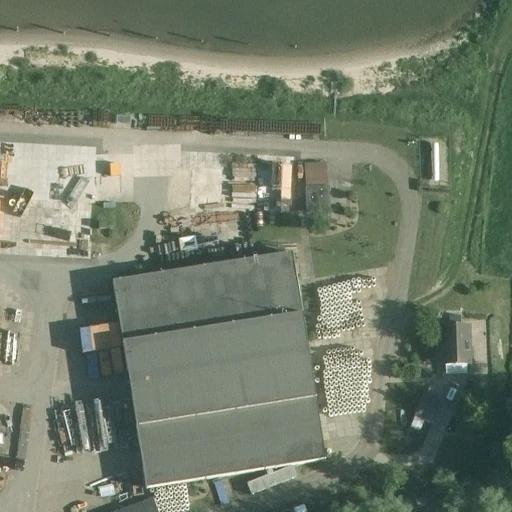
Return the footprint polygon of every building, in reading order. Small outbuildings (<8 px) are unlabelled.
[(321,134),(322,121),(225,119),(224,132),(321,134)] [(0,239),(92,238),(91,155),(0,156),(0,239)] [(327,163),(304,164),(305,186),(327,185),(327,163)] [(191,165),(190,209),(293,211),(294,168),(191,165)] [(329,187),(305,188),(306,213),(330,212),(329,187)] [(292,254),(112,283),(145,490),(265,471),(267,476),(246,484),(250,495),(295,478),(291,467),(272,474),(270,470),(325,461),(302,316),(292,254)] [(78,293),(72,301),(89,314),(95,306),(78,293)] [(469,327),(440,328),(441,366),(471,365),(469,327)] [(430,425),(441,402),(424,394),(414,417),(430,425)] [(157,511),(153,500),(120,511),(157,511)]
